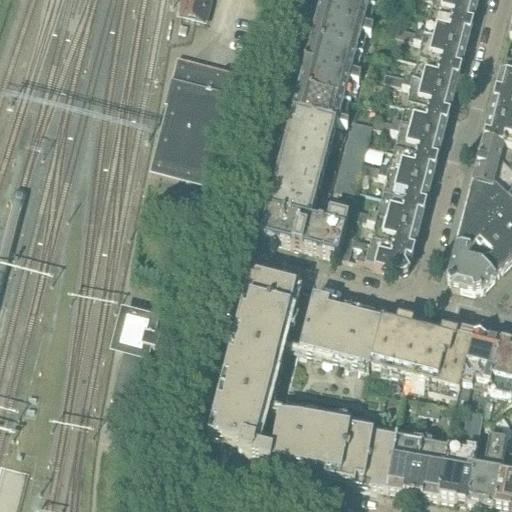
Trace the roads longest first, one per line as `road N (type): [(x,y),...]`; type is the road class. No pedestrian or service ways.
road 1 (residential): [(418,304),(500,0)]
road 2 (residential): [(232,259),(299,0)]
road 3 (residential): [(418,304),(232,259)]
road 4 (residential): [(323,511),(177,483)]
